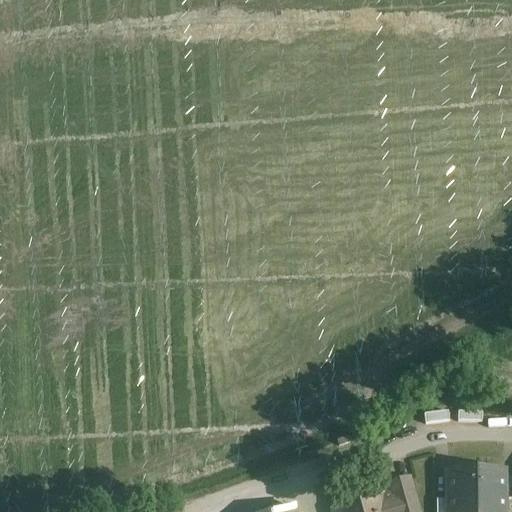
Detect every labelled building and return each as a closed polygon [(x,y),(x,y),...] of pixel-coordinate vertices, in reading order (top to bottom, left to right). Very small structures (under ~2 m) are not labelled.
[(476,511),(476,475),(453,475),(453,482),(448,482),(448,502),(448,511),(476,511)] [(498,475),(476,475),(476,511),(504,511),(504,501),(504,481),(498,482),(498,475)] [(417,511),(409,481),(388,487),(391,496),(384,498),(384,496),(383,496),(383,497),(383,496),(387,511),(417,511)] [(383,496),(331,511),(387,511),(383,496),(383,497),(383,496)] [(448,511),(448,502),(436,502),(436,511),(448,511)]
